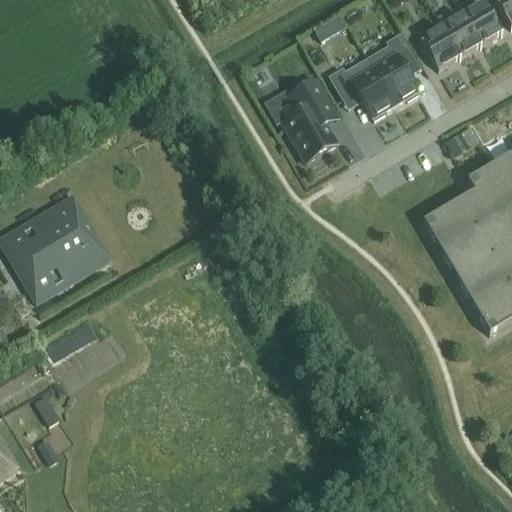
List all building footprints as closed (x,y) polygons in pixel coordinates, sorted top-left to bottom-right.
[(511,0),(497,0),(498,1),(494,3),(493,1),(492,2),(510,34),(511,33),(510,31),(511,29),(511,0)] [(483,7),(482,8),(483,10),(480,12),(479,11),(463,20),(462,20),(481,51),(480,50),(496,41),(496,39),(499,37),(501,40),(502,39),(483,7)] [(428,38),(447,27),(442,19),(423,30),(428,38)] [(442,32),(460,63),(460,62),(476,53),(475,51),(479,49),(480,52),(481,51),(462,20),(463,22),(459,24),(458,23),(442,31),(442,32)] [(442,34),(438,36),(438,35),(420,45),(438,75),(455,65),(454,64),(458,62),(459,64),(460,63),(442,32),(442,31),(441,32),(442,34)] [(386,47),(388,50),(366,63),(393,109),(404,102),(405,105),(417,98),(401,71),(415,63),(400,38),(386,47)] [(382,115),(393,109),(366,63),(342,77),(340,74),(328,81),(343,106),(356,98),(372,124),(383,117),(382,115)] [(335,119),(315,85),(287,101),(297,117),(282,126),(306,167),(336,150),(322,127),(335,119)] [(471,132),(460,138),(469,154),(480,147),(471,132)] [(511,159),(467,185),(474,197),(423,227),(489,339),(511,325),(511,159)] [(51,299),(110,264),(73,202),(6,241),(25,273),(28,271),(32,278),(29,279),(29,280),(21,284),(35,308),(51,299)] [(0,333),(0,351),(8,347),(0,333)] [(0,485),(17,475),(15,473),(18,471),(0,442),(0,485)]
